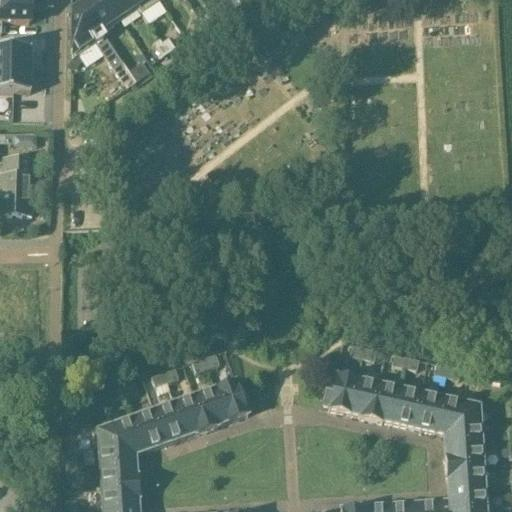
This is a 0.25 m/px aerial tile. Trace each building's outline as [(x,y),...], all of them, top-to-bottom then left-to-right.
[(93,0),(83,8),(82,8),(102,38),(103,37),(120,26),(102,0),(93,0)] [(102,0),(120,26),(137,14),(138,13),(128,0),(102,0)] [(154,0),(128,0),(138,13),(137,14),(140,18),(140,17),(158,5),(154,0)] [(244,0),(234,0),(240,8),(247,4),(244,0)] [(0,4),(0,26),(29,27),(29,4),(28,4),(28,5),(0,4)] [(71,65),(70,75),(75,75),(78,69),(82,67),(85,72),(102,60),(112,74),(122,67),(104,42),(105,41),(103,37),(102,38),(82,8),(72,15),(71,65)] [(215,9),(207,14),(215,26),(223,20),(215,9)] [(204,18),(198,23),(204,33),(211,28),(204,18)] [(198,23),(191,27),(198,37),(204,33),(198,23)] [(167,43),(161,47),(167,58),(174,53),(167,43)] [(115,51),(128,72),(140,65),(128,44),(115,51)] [(159,44),(152,49),(161,62),(167,58),(161,47),(159,44)] [(0,74),(30,75),(30,52),(0,52),(0,74)] [(122,67),(112,74),(125,94),(135,87),(131,82),(122,67)] [(145,73),(141,67),(128,76),(131,82),(135,87),(148,78),(145,73)] [(0,74),(0,97),(29,98),(30,75),(0,74)] [(0,180),(0,221),(31,222),(32,164),(2,163),(2,181),(0,180)] [(0,292),(0,330),(11,331),(11,292),(0,292)] [(11,292),(11,331),(34,331),(34,292),(11,292)] [(360,363),(362,353),(351,350),(349,361),(360,363)] [(362,353),(360,363),(373,366),(376,356),(362,353)] [(204,363),(208,373),(218,369),(215,359),(204,363)] [(402,373),(404,362),(393,360),(391,370),(402,373)] [(404,362),(402,373),(416,376),(418,365),(404,362)] [(208,373),(204,363),(191,367),(194,378),(208,373)] [(443,382),(446,371),(435,369),(433,379),(443,382)] [(443,382),(449,383),(458,385),(460,374),(446,371),(443,382)] [(161,378),(164,388),(177,384),(174,373),(161,378)] [(11,375),(0,374),(0,382),(11,383),(11,375)] [(24,374),(11,375),(11,383),(25,382),(24,374)] [(164,388),(161,378),(150,382),(154,392),(164,388)] [(347,419),(355,384),(334,379),(331,394),(326,393),(322,409),(328,410),(327,415),(347,419)] [(358,423),(369,425),(377,389),(355,384),(347,419),(358,421),(358,423)] [(214,393),(226,427),(247,420),(245,415),(250,413),(245,398),(240,400),(235,386),(214,393)] [(120,392),(124,403),(137,398),(133,388),(120,392)] [(381,426),(390,428),(397,393),(377,389),(369,425),(381,428),(381,426)] [(124,403),(120,392),(109,396),(113,407),(124,403)] [(192,401),(204,436),(216,432),(216,431),(226,427),(214,393),(192,401)] [(390,428),(410,433),(417,398),(397,393),(390,428)] [(439,402),(417,398),(410,433),(431,437),(439,402)] [(204,436),(192,401),(171,408),(183,442),(194,438),(194,440),(204,436)] [(444,440),(477,411),(453,405),(444,403),(439,402),(431,437),(444,440)] [(161,450),(183,442),(171,408),(150,416),(161,450)] [(477,411),(444,440),(444,450),(480,449),(478,411),(477,411)] [(142,457),(161,450),(150,416),(131,423),(142,457)] [(97,435),(134,460),(142,457),(131,423),(97,435)] [(97,435),(96,435),(99,472),(134,469),(134,460),(97,435)] [(444,473),(482,471),(480,449),(444,450),(445,461),(444,461),(444,473)] [(65,474),(75,473),(75,462),(65,462),(65,474)] [(100,496),(137,493),(136,480),(135,481),(134,469),(99,472),(100,496)] [(482,471),(444,473),(445,484),(447,484),(447,493),(483,492),(482,471)] [(75,473),(65,474),(65,487),(75,487),(75,473)] [(484,511),(483,492),(447,493),(448,511),(484,511)] [(137,493),(100,496),(101,511),(137,511),(137,504),(138,504),(137,493)]
